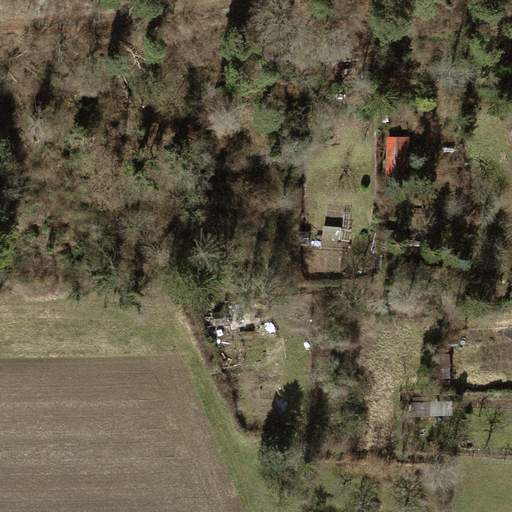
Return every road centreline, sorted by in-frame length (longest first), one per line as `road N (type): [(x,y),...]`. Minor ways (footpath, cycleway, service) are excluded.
road 1 (track): [(0,23),(114,21),(215,0)]
road 2 (track): [(188,330),(250,511)]
